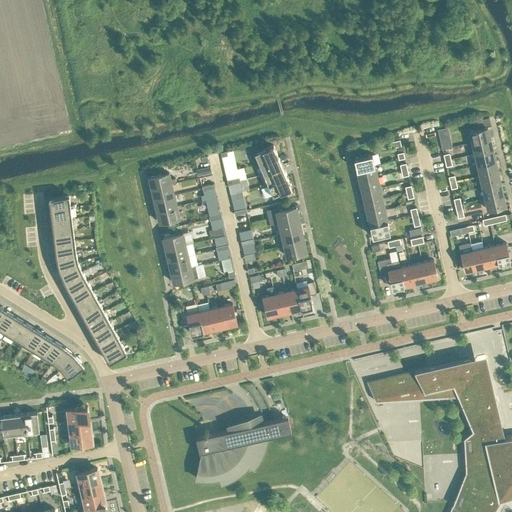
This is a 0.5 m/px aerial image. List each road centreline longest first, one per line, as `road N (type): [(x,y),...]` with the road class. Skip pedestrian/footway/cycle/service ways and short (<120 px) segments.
road 1 (unclassified): [(258,346),(456,300)]
road 2 (residential): [(258,346),(214,155)]
road 3 (residential): [(456,300),(419,135)]
road 4 (unclassified): [(109,381),(258,346)]
road 5 (residential): [(74,329),(43,262),(38,195)]
road 6 (residential): [(123,447),(0,475)]
